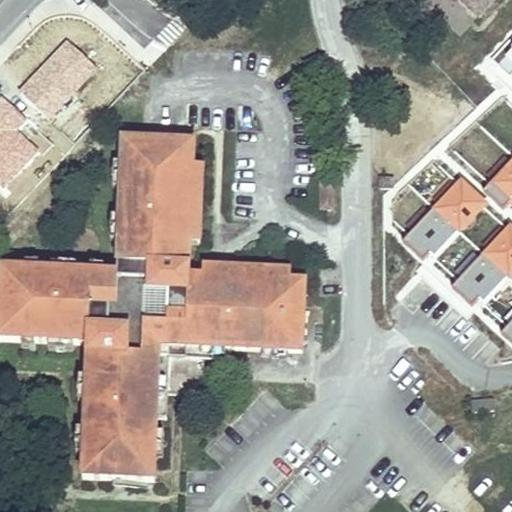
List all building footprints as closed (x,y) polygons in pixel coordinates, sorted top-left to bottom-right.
[(463,0),(480,15),(493,0),(463,0)] [(118,138),(115,270),(0,266),(0,337),(85,340),(82,474),(153,476),(155,414),(165,415),(166,389),(167,354),(203,355),(227,355),(227,345),(298,347),(300,275),(285,275),(224,273),(200,273),(187,273),(188,213),(189,190),(189,164),(190,139),(118,138)] [(198,164),(189,164),(189,190),(198,190),(198,164)] [(381,176),(380,189),(393,189),(394,176),(381,176)] [(334,179),(322,178),(321,206),(334,206),(334,179)] [(188,213),(188,241),(197,242),(197,217),(188,213)] [(200,265),(200,273),(224,273),(224,266),(200,265)] [(260,267),(260,274),(285,275),(285,267),(260,267)] [(185,389),(202,373),(203,355),(167,354),(166,389),(185,389)] [(490,393),(468,394),(469,406),(490,405),(490,393)]
